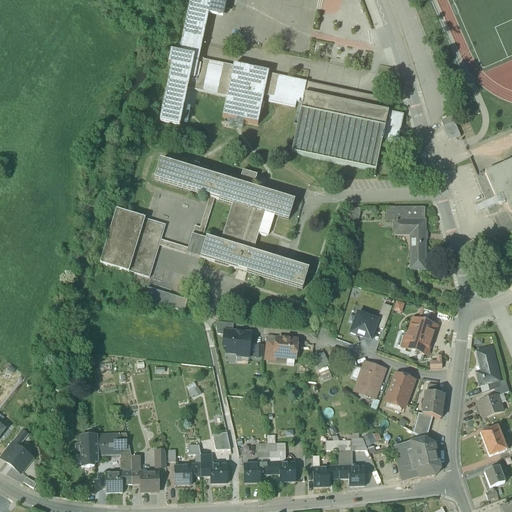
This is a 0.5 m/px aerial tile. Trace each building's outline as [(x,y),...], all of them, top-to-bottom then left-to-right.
[(190,0),(179,56),(170,55),(168,67),(171,68),(159,124),(179,128),(187,91),(190,80),(194,81),(196,72),(211,0),(190,0)] [(304,95),(196,72),(194,81),(190,80),(187,91),(226,99),(222,118),(258,126),(264,97),(269,98),(268,104),(295,110),(296,104),(302,105),(304,95)] [(388,113),(304,95),(302,105),(291,155),(375,173),(382,143),(388,113)] [(388,113),(382,143),(397,146),(403,116),(388,113)] [(452,117),(441,122),(443,128),(454,123),(452,117)] [(454,123),(443,128),(447,136),(452,134),(455,140),(460,137),(454,123)] [(238,186),(160,162),(154,181),(209,198),(215,199),(232,205),(265,215),(288,222),(294,203),(253,190),(238,186)] [(511,162),(485,174),(498,204),(505,201),(510,212),(511,211),(511,162)] [(243,172),(238,186),(253,190),(257,176),(243,172)] [(202,239),(215,199),(209,198),(199,228),(194,227),(192,235),(202,239)] [(253,254),(265,215),(232,205),(220,244),(202,239),(192,235),(188,249),(186,255),(302,291),(308,271),(253,254)] [(360,209),(352,209),(346,228),(350,229),(353,225),(355,227),(358,221),(360,215),(360,209)] [(425,209),(387,209),(387,222),(392,221),(401,221),(401,231),(411,233),(411,261),(410,261),(410,271),(425,271),(425,241),(426,241),(426,233),(425,233),(425,222),(425,221),(425,209)] [(149,279),(159,247),(161,241),(165,226),(145,220),(116,211),(100,265),(128,273),(129,273),(149,279)] [(159,247),(186,255),(188,249),(161,241),(159,247)] [(144,302),(186,310),(188,297),(146,289),(144,302)] [(383,306),(377,322),(375,329),(383,331),(391,308),(383,306)] [(435,313),(422,309),(417,323),(431,327),(435,313)] [(350,335),(370,342),(375,329),(377,322),(357,315),(350,335)] [(417,323),(413,321),(405,348),(419,353),(420,355),(424,356),(427,355),(432,337),(433,337),(436,328),(433,327),(431,327),(417,323)] [(233,325),(215,323),(217,335),(224,336),(224,332),(232,333),(233,325)] [(232,333),(224,332),(224,336),(223,344),(227,344),(226,355),(237,356),(240,353),(247,354),(247,357),(248,357),(248,353),(251,351),(251,347),(249,345),(250,335),(232,333)] [(297,342),(278,340),(276,342),(275,346),(274,359),(275,359),(287,360),(286,366),(294,367),(294,361),(295,361),(295,358),(296,358),(298,356),(299,353),(297,350),(296,350),(297,342)] [(275,346),(267,345),(265,361),(274,362),(275,359),(274,359),(275,346)] [(491,350),(476,353),(481,373),(476,375),(479,387),(487,385),(496,383),(492,366),(495,365),(491,350)] [(430,371),(442,370),(441,355),(436,356),(436,361),(429,361),(430,371)] [(384,371),(365,365),(355,393),(374,400),(384,371)] [(414,382),(395,376),(385,404),(396,408),(397,406),(404,409),(414,382)] [(496,383),(487,385),(489,392),(494,391),(500,388),(499,383),(496,383)] [(437,387),(428,386),(426,395),(436,396),(437,387)] [(500,388),(494,391),(497,398),(497,397),(497,398),(503,396),(508,393),(506,386),(500,388)] [(426,395),(425,394),(422,416),(432,419),(433,419),(440,420),(443,397),(436,396),(426,395)] [(503,396),(497,398),(500,405),(506,403),(503,396)] [(497,398),(477,405),(479,409),(478,410),(480,415),(481,415),(483,420),(503,413),(497,398),(497,397),(497,398)] [(422,416),(418,415),(413,434),(424,441),(426,442),(432,419),(422,416)] [(506,452),(497,428),(480,435),(489,458),(497,455),(497,456),(504,453),(504,452),(506,452)] [(7,451),(12,455),(16,449),(17,449),(27,436),(22,433),(12,445),(7,451)] [(378,434),(365,437),(367,445),(380,441),(378,434)] [(226,435),(213,437),(216,452),(230,451),(226,435)] [(120,436),(96,437),(97,457),(121,456),(120,436)] [(96,437),(80,438),(80,446),(76,446),(76,457),(77,457),(77,466),(81,466),(81,469),(94,469),(94,462),(97,462),(97,457),(96,437)] [(362,440),(351,440),(352,452),(367,452),(362,440)] [(424,441),(393,448),(402,483),(435,477),(439,471),(433,446),(426,442),(424,441)] [(338,452),(334,443),(326,443),(326,453),(338,452)] [(350,452),(349,443),(339,443),(334,443),(338,452),(350,452)] [(257,446),(257,455),(269,454),(267,445),(257,446)] [(276,445),(267,445),(269,454),(276,454),(276,445)] [(198,447),(188,447),(188,457),(195,456),(200,456),(198,447)] [(12,455),(5,463),(22,475),(27,468),(24,465),(29,458),(17,449),(16,449),(12,455)] [(164,452),(155,453),(156,470),(166,469),(165,457),(164,452)] [(262,465),(269,464),(269,454),(257,455),(258,466),(261,466),(262,466),(262,465)] [(121,458),(121,476),(124,476),(124,474),(126,474),(126,465),(131,464),(131,458),(121,458)] [(313,458),(304,458),(304,471),(312,471),(313,470),(313,458)] [(258,466),(244,467),(244,485),(260,484),(260,477),(269,476),(269,464),(262,465),(262,466),(261,466),(258,466)] [(295,465),(277,466),(277,464),(269,464),(269,476),(279,476),(279,484),(295,483),(295,465)] [(195,466),(192,467),(192,468),(175,469),(175,486),(191,486),(191,478),(201,478),(200,466),(195,466)] [(212,467),(208,468),(208,466),(205,466),(200,466),(201,478),(210,478),(211,485),(226,485),(226,467),(212,467)] [(345,468),(338,469),(338,480),(348,480),(348,488),(364,487),(364,469),(351,470),(351,466),(345,466),(345,468)] [(313,470),(312,471),(313,489),(329,489),(329,481),(338,481),(338,480),(338,469),(338,468),(330,468),(330,470),(313,470)] [(498,469),(484,474),(490,490),(504,485),(498,469)] [(126,474),(124,474),(124,476),(121,476),(106,476),(106,494),(122,494),(122,486),(132,486),(131,474),(126,474)] [(157,475),(139,475),(139,474),(136,474),(131,474),(132,486),(141,485),(142,493),(157,493),(157,475)] [(495,492),(485,496),(487,502),(497,498),(495,492)]
